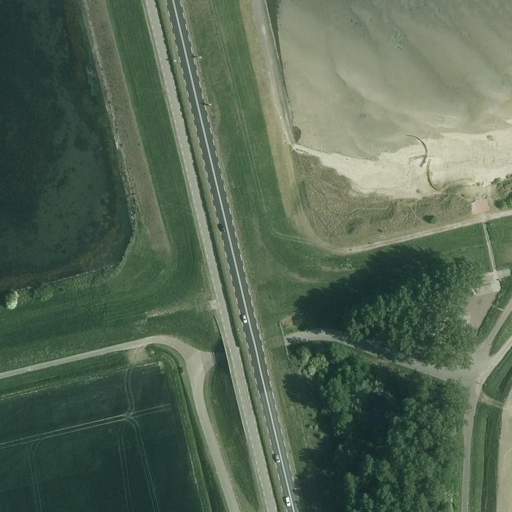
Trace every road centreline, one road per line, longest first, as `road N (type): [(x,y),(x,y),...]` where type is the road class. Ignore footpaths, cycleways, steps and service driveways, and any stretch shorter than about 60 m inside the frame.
road 1 (unclassified): [(273,511),(148,0)]
road 2 (primary): [(171,0),(247,319)]
road 3 (unclassified): [(0,377),(155,340),(179,346),(192,364)]
road 4 (primary): [(292,511),(247,319)]
road 5 (unclassified): [(470,385),(329,334),(304,335)]
road 6 (unclassified): [(233,511),(192,364)]
road 7 (unclassified): [(464,511),(470,385)]
